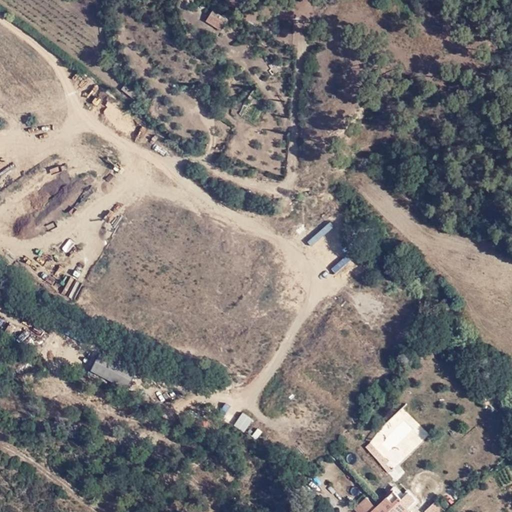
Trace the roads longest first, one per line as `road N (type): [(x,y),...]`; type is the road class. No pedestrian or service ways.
road 1 (track): [(0,140),(122,127),(174,154),(202,193),(305,230),(316,245),(320,282),(260,402),(290,430)]
road 2 (track): [(181,162),(197,158),(244,185),(285,185),(295,164),(292,55),(332,0)]
